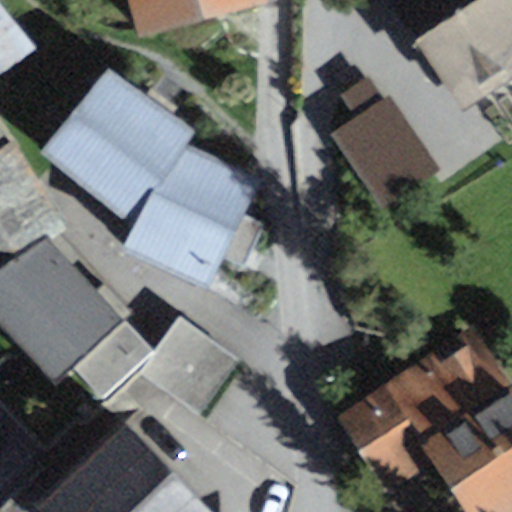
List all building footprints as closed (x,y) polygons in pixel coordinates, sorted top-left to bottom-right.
[(264,0),(132,0),(142,35),(265,1),(264,0)] [(463,109),(511,77),(511,0),(393,0),(392,1),(463,109)] [(0,70),(33,45),(0,4),(0,70)] [(196,130),(109,69),(41,152),(134,219),(187,143),(196,130)] [(390,94),(384,99),(368,76),(343,93),(359,117),(334,134),(386,208),(442,169),(390,94)] [(0,143),(8,137),(0,128),(0,143)] [(8,137),(0,143),(0,262),(47,233),(64,222),(8,137)] [(263,179),(187,143),(134,219),(118,251),(207,289),(222,260),(240,267),(264,223),(245,214),(263,179)] [(47,233),(0,262),(0,322),(55,382),(124,319),(47,233)] [(181,321),(145,376),(201,413),(238,359),(181,321)] [(125,323),(76,370),(103,398),(128,374),(152,351),(125,323)] [(472,327),(337,416),(386,491),(432,461),(465,511),(511,511),(511,382),(509,384),(472,327)] [(216,511),(125,419),(31,510),(32,511),(216,511)]
